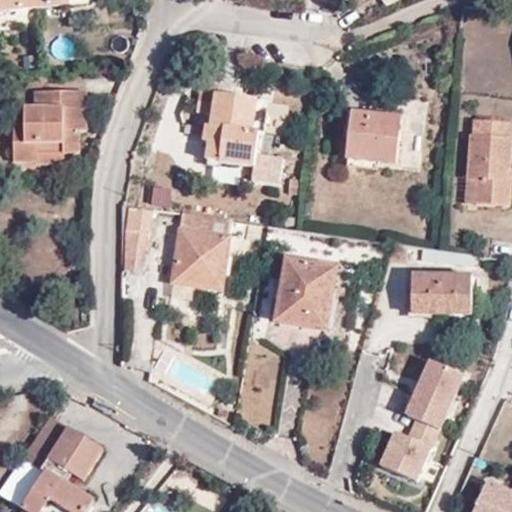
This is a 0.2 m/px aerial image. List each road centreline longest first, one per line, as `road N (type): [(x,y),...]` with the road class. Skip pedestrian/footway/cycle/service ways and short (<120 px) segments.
road 1 (residential): [(154,0),(150,52),(110,154),(101,242),(104,331),(85,369)]
road 2 (residential): [(85,369),(331,511)]
road 3 (unknown): [(437,511),(511,340)]
